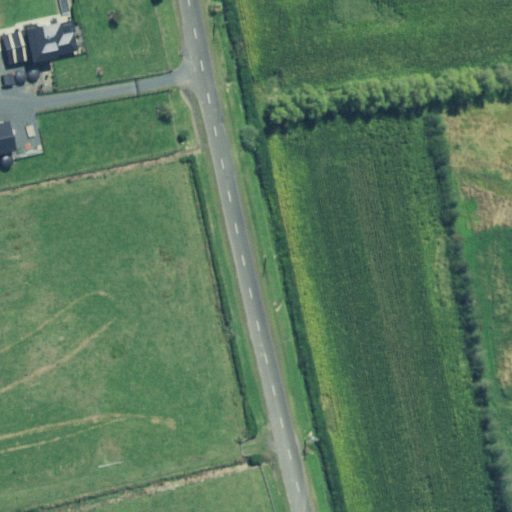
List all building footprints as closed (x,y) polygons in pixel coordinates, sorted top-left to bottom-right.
[(27,64),(53,59),(52,57),(74,53),(70,34),(59,36),(57,25),(36,28),(36,26),(21,29),(0,32),(0,42),(4,65),(27,61),(27,64)] [(36,68),(13,74),(16,86),(39,81),(36,68)] [(0,154),(10,152),(3,121),(0,122),(0,154)] [(0,167),(1,169),(2,169),(4,169),(5,169),(6,169),(7,168),(9,168),(10,167),(10,166),(11,165),(12,164),(12,162),(12,161),(11,160),(11,158),(10,157),(9,156),(8,155),(7,155),(6,154),(5,154),(3,154),(2,154),(1,155),(0,155),(0,167)] [(72,355),(74,363),(79,362),(77,354),(92,351),(80,298),(54,304),(66,356),(72,355)]
